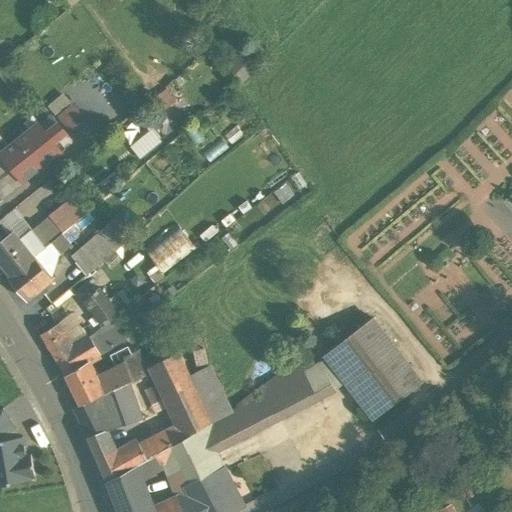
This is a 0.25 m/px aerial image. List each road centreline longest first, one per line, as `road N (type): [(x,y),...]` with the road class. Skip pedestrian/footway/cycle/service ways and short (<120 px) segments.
road 1 (residential): [(269,511),(398,427),(511,337)]
road 2 (tertiary): [(91,511),(52,414),(0,325)]
